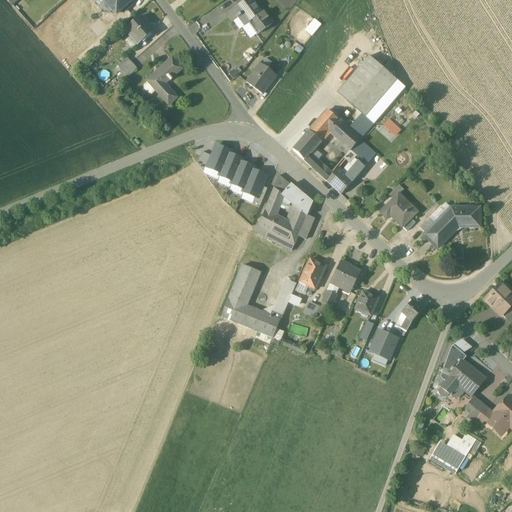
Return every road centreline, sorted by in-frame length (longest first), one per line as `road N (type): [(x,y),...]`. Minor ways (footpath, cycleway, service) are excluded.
road 1 (unclassified): [(449,299),(420,286),(246,131)]
road 2 (unclassified): [(246,131),(199,133),(0,214)]
road 3 (track): [(452,308),(378,511)]
road 4 (unclassified): [(246,131),(233,99),(160,0)]
